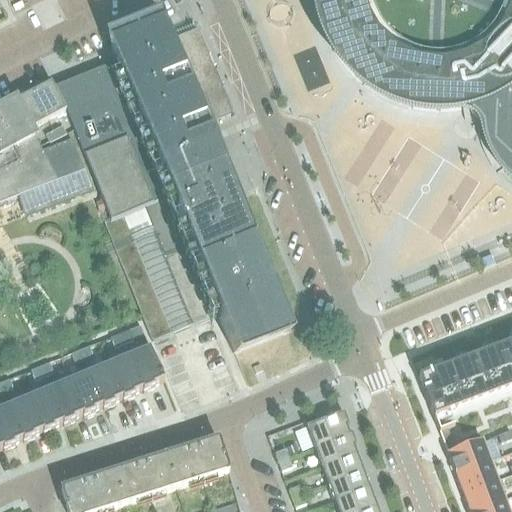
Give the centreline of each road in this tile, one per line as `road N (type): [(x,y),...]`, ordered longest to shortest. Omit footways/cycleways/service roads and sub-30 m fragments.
road 1 (residential): [(362,344),(219,0)]
road 2 (residential): [(223,417),(30,482)]
road 3 (residential): [(426,511),(362,344)]
road 4 (residential): [(511,268),(382,323),(362,344)]
road 5 (residential): [(362,344),(331,369),(223,417)]
road 6 (residential): [(0,63),(128,0)]
